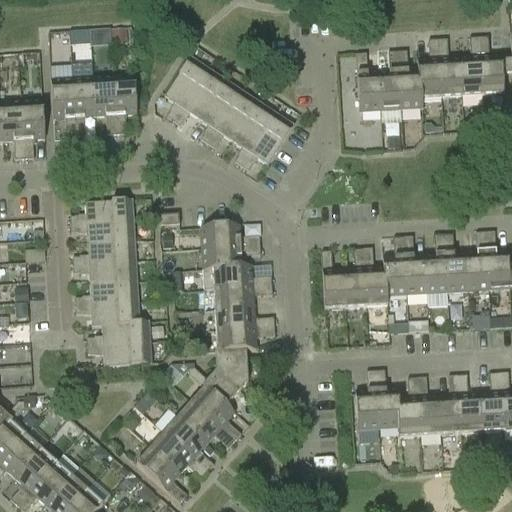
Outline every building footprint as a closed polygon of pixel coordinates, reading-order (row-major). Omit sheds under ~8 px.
[(126,46),(125,32),(110,32),(111,47),(126,46)] [(511,57),(500,58),(502,78),(511,77),(511,38),(510,38),(511,57)] [(461,100),(481,98),(478,40),(468,41),(470,60),(459,61),(461,100)] [(489,59),(488,40),(478,40),(481,98),(503,97),(502,78),(500,58),(489,59)] [(440,101),(461,100),(459,61),(447,62),(446,42),(437,43),(440,101)] [(420,102),(421,102),(440,101),(437,43),(428,44),(429,63),(416,64),(417,73),(418,73),(420,102)] [(388,75),(378,75),(380,114),(381,124),(401,123),(400,113),(397,55),(387,56),(388,75)] [(422,112),(421,102),(420,102),(418,73),(417,73),(407,74),(406,55),(397,55),(400,113),(422,112)] [(359,116),(380,114),(378,75),(367,76),(366,57),(355,58),(359,116)] [(173,125),(209,72),(191,60),(164,100),(176,107),(167,121),(173,125)] [(92,67),(72,69),(76,141),(86,140),(85,121),(95,121),(93,81),(92,67)] [(72,69),(50,70),(51,84),(54,123),(65,123),(67,142),(76,141),(72,69)] [(199,123),(225,84),(209,72),(173,125),(181,130),(189,117),(199,123)] [(117,138),(126,138),(125,119),(137,118),(134,79),(113,80),(117,138)] [(117,138),(113,80),(93,81),(95,121),(106,120),(107,139),(117,138)] [(242,95),(225,84),(199,123),(209,130),(200,143),(207,148),(242,95)] [(259,106),(242,95),(207,148),(214,152),(222,139),(233,146),(259,106)] [(25,163),(34,163),(33,144),(45,143),(43,104),(21,105),(25,163)] [(1,107),(3,145),(14,145),(15,164),(25,163),(21,105),(1,107)] [(276,118),(259,106),(233,146),(243,153),(234,166),(241,170),(276,118)] [(294,130),(276,118),(241,170),(248,175),(257,162),(267,169),(294,130)] [(430,126),(424,126),(425,136),(434,136),(434,130),(430,126)] [(398,139),(387,139),(388,152),(399,152),(398,139)] [(133,225),(132,204),(84,207),(85,219),(70,220),(71,228),(133,225)] [(160,230),(179,229),(178,217),(159,218),(160,230)] [(134,245),(133,225),(71,228),(71,237),(86,236),(87,248),(134,245)] [(239,230),(200,232),(201,254),(259,250),(258,240),(239,242),(239,230)] [(42,235),(33,235),(33,244),(42,243),(42,235)] [(509,293),(508,262),(507,254),(495,254),(494,235),(485,236),(488,294),(509,293)] [(467,295),(488,294),(485,236),(475,236),(476,255),(465,256),(467,295)] [(447,296),(467,295),(465,256),(454,257),(453,237),(443,238),(447,296)] [(435,258),(424,259),(426,297),(427,310),(447,309),(447,296),(443,238),(434,239),(435,258)] [(163,252),(171,251),(171,239),(162,239),(163,252)] [(406,298),(426,297),(424,259),(413,259),(412,240),(403,241),(406,298)] [(386,300),(387,299),(406,298),(403,241),(393,241),(394,261),(383,261),(383,271),(384,271),(386,300)] [(134,245),(87,248),(87,259),(72,260),(73,269),(136,265),(134,245)] [(201,254),(203,275),(212,275),(212,274),(241,272),(241,270),(240,261),(259,260),(259,250),(201,254)] [(387,310),(387,299),(386,300),(384,271),(383,271),(373,271),(372,252),(362,253),(366,311),(387,310)] [(362,253),(353,253),(354,272),(343,273),(345,312),(366,311),(362,253)] [(324,313),(345,312),(343,273),(333,274),(332,255),(321,255),(324,313)] [(137,285),(136,265),(73,269),(73,278),(88,277),(89,288),(137,285)] [(212,275),(203,275),(204,293),(213,293),(213,294),(251,291),(270,290),(270,281),(251,282),(250,270),(241,270),(241,272),(212,274),(212,275)] [(181,276),(173,276),(174,296),(182,296),(181,276)] [(137,285),(89,288),(90,300),(75,301),(75,309),(138,305),(137,285)] [(271,300),(270,290),(251,291),(213,294),(214,315),(253,312),(252,301),(271,300)] [(28,307),(27,291),(15,292),(16,308),(28,307)] [(139,327),(139,326),(138,305),(75,309),(76,318),(91,317),(92,331),(101,330),(101,329),(139,327)] [(253,312),(214,315),(215,335),(254,333),(273,332),(272,321),(253,323),(253,312)] [(489,319),(479,319),(468,320),(469,333),(489,332),(489,319)] [(426,325),(406,326),(407,336),(427,335),(426,325)] [(101,329),(101,330),(102,341),(86,342),(87,351),(150,347),(149,326),(139,326),(139,327),(101,329)] [(407,337),(406,327),(387,328),(388,337),(407,337)] [(273,341),(273,332),(254,333),(215,335),(217,355),(215,355),(215,357),(246,355),(255,354),(254,342),(273,341)] [(151,368),(150,347),(87,351),(87,359),(103,358),(104,371),(151,368)] [(226,411),(226,410),(248,386),(247,365),(246,355),(215,357),(215,366),(216,375),(207,384),(195,373),(193,373),(189,373),(189,379),(203,392),(204,391),(226,411)] [(183,380),(189,373),(193,373),(193,367),(171,368),(183,380)] [(379,432),(397,431),(399,431),(398,402),(397,392),(385,393),(384,373),(375,374),(379,432)] [(379,432),(375,374),(365,375),(367,394),(355,395),(357,433),(379,432)] [(498,377),(502,434),(511,433),(511,395),(510,395),(509,376),(498,377)] [(481,435),(502,434),(498,377),(489,377),(490,396),(479,397),(481,435)] [(440,438),(461,436),(457,379),(447,380),(449,399),(438,399),(440,438)] [(461,436),(481,435),(479,397),(468,398),(467,379),(457,379),(461,436)] [(398,440),(420,439),(417,381),(407,382),(408,401),(398,402),(399,431),(397,431),(398,440)] [(420,439),(440,438),(438,399),(427,400),(426,381),(417,381),(420,439)] [(190,406),(233,445),(240,438),(226,425),(234,416),(226,410),(226,411),(204,391),(203,392),(190,406)] [(156,402),(147,394),(138,404),(147,413),(156,402)] [(233,445),(190,406),(177,422),(206,448),(213,440),(227,452),(233,445)] [(0,437),(11,426),(11,427),(24,412),(24,407),(18,407),(6,420),(0,414),(0,437)] [(131,434),(139,425),(130,417),(122,427),(131,434)] [(206,448),(177,422),(163,437),(206,476),(213,468),(199,456),(206,448)] [(0,468),(26,440),(11,427),(11,426),(0,437),(0,468)] [(149,452),(179,478),(186,470),(200,482),(206,476),(163,437),(149,452)] [(15,482),(41,453),(26,440),(0,468),(0,481),(6,474),(15,482)] [(92,460),(97,464),(105,464),(109,458),(100,450),(92,460)] [(135,468),(178,507),(186,498),(172,486),(179,478),(149,452),(135,468)] [(23,489),(10,503),(18,510),(56,467),(41,453),(15,482),(23,489)] [(502,459),(486,460),(487,471),(503,470),(502,459)] [(463,463),(463,473),(476,472),(475,462),(463,463)] [(20,511),(27,511),(37,501),(46,509),(71,480),(56,467),(18,510),(20,511)] [(139,484),(131,476),(122,486),(131,494),(139,484)] [(71,480),(46,509),(48,511),(70,511),(87,494),(71,480)] [(145,506),(153,497),(145,489),(137,499),(145,506)] [(87,494),(70,511),(99,511),(103,508),(87,494)]
